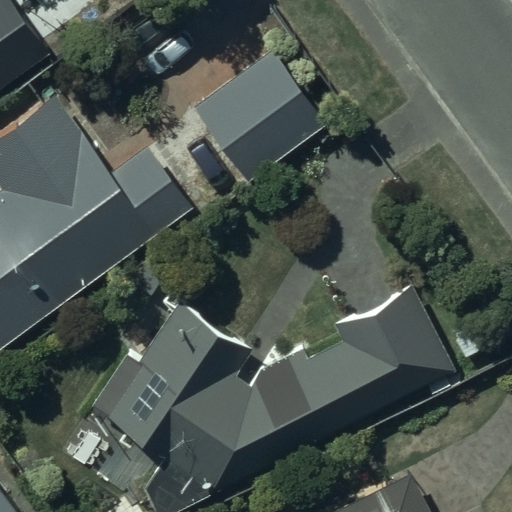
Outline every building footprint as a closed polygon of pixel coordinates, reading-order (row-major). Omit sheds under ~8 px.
[(0,0),(0,75),(53,39),(26,0),(0,0)] [(275,32),(196,89),(250,165),(330,108),(275,32)] [(0,173),(0,328),(195,188),(150,126),(117,150),(90,114),(86,117),(57,76),(0,117),(0,164),(4,170),(0,173)] [(257,203),(239,230),(285,261),(303,233),(257,203)] [(145,468),(162,502),(458,355),(414,266),(335,305),(343,322),(309,339),(306,334),(248,363),(239,356),(255,332),(181,282),(139,344),(130,338),(94,392),(164,439),(145,468)] [(443,511),(414,452),(290,511),(443,511)] [(37,511),(0,462),(0,511),(37,511)]
